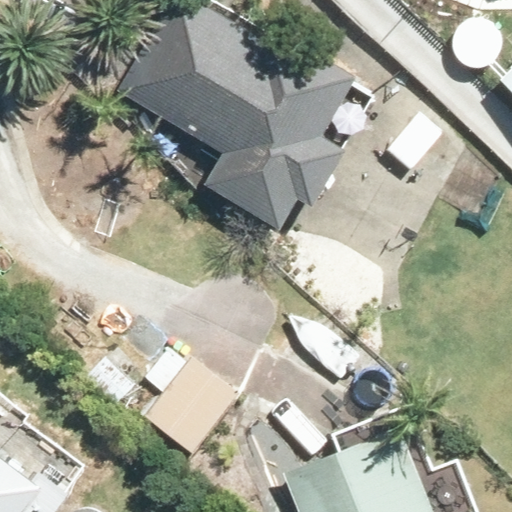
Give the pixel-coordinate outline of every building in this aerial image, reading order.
[(224,146),(207,178),(283,221),(300,190),(316,199),(376,95),(356,83),(362,72),(274,21),(266,36),(204,0),(171,0),(121,86),(224,146)] [(196,350),(148,412),(195,450),(244,387),(196,350)] [(107,352),(87,373),(116,401),(136,380),(107,352)] [(336,426),(343,444),(286,465),(303,511),(456,511),(413,397),(336,426)] [(0,511),(19,511),(43,480),(0,449),(0,511)]
